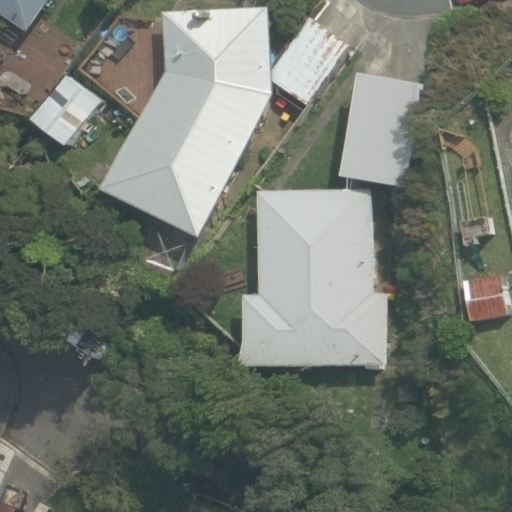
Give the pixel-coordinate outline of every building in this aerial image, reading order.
[(0,0),(0,10),(31,33),(55,0),(0,0)] [(205,239),(279,95),(279,83),(278,70),(275,9),(168,13),(171,72),(110,190),(205,239)] [(315,18),(278,70),(279,83),(312,107),(355,46),(315,18)] [(70,147),(105,103),(69,75),(35,119),(70,147)] [(430,86),(365,75),(349,178),(414,189),(430,86)] [(380,297),(379,191),(263,192),(263,294),(249,295),(249,365),(392,364),(392,297),(380,297)] [(474,322),(511,315),(511,294),(508,276),(467,282),(474,322)]
